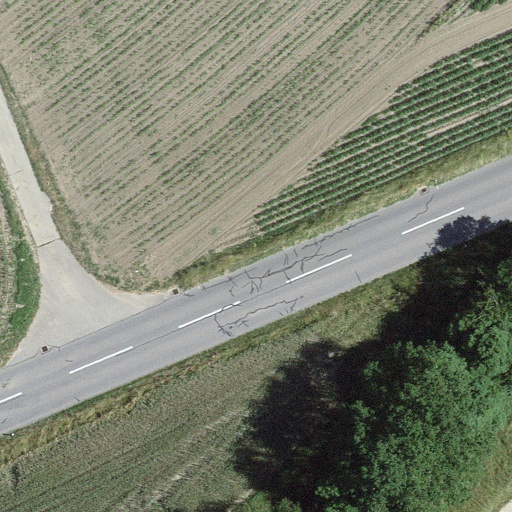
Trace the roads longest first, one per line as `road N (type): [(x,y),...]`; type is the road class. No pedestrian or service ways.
road 1 (tertiary): [(0,409),(511,193)]
road 2 (track): [(0,106),(104,366)]
